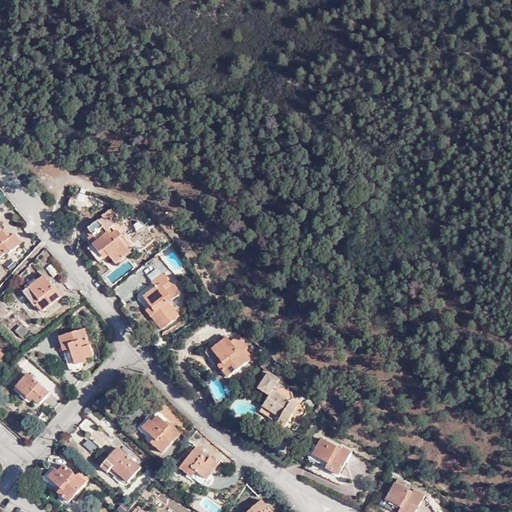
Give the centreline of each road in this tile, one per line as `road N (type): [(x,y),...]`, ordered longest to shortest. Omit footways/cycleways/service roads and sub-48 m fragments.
road 1 (residential): [(314,511),(164,383),(132,339)]
road 2 (residential): [(132,339),(0,177)]
road 3 (residential): [(0,493),(132,339)]
